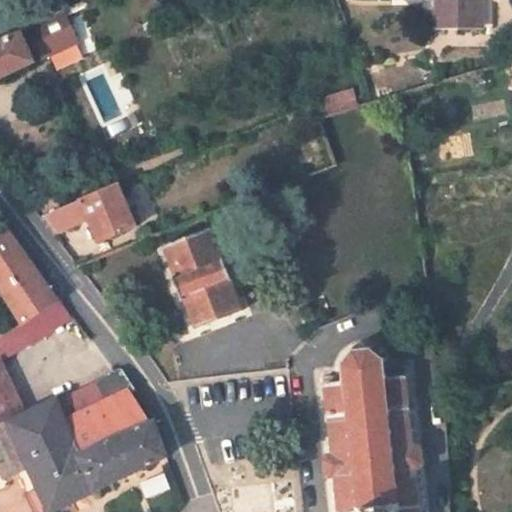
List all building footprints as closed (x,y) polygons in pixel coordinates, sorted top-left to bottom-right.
[(436,0),(437,29),(482,29),(482,0),(436,0)] [(0,78),(35,62),(30,51),(42,46),(47,57),(78,43),(64,11),(44,19),(20,31),(22,34),(0,43),(0,78)] [(42,46),(30,51),(35,62),(47,57),(42,46)] [(137,226),(119,185),(39,219),(52,235),(89,218),(100,243),(137,226)] [(185,301),(197,330),(244,312),(231,282),(234,281),(225,258),(222,259),(210,229),(164,248),(176,278),(174,279),(183,302),(185,301)] [(6,230),(0,233),(0,286),(24,325),(58,302),(6,230)] [(58,302),(24,325),(0,337),(0,358),(21,350),(79,314),(66,297),(58,302)] [(420,511),(420,509),(422,508),(422,505),(423,505),(423,501),(419,501),(418,487),(421,486),(421,483),(417,483),(416,468),(420,468),(423,464),(422,449),(417,446),(414,446),(412,432),(416,432),(415,428),(412,429),(410,414),(414,414),(413,410),(410,410),(407,376),(389,378),(389,375),(387,375),(386,362),(389,360),(387,357),(384,359),(373,350),(374,346),(370,345),(369,349),(355,350),(353,347),(349,349),(351,353),(342,363),(339,362),(337,366),(341,367),(342,380),(341,380),(341,383),(323,384),(327,419),(324,419),(324,423),(327,423),(329,437),(326,438),(326,442),(329,441),(331,455),(327,455),(324,460),(326,474),(330,478),(333,477),(335,491),(332,492),(332,496),(336,496),(337,510),(333,510),(333,511),(420,511)] [(23,416),(0,365),(0,469),(0,470),(25,459),(28,466),(49,511),(50,511),(167,457),(154,422),(151,424),(131,394),(136,391),(122,370),(100,382),(109,400),(84,412),(76,394),(64,400),(63,398),(23,416)] [(84,412),(109,400),(100,382),(76,394),(84,412)] [(4,477),(28,466),(25,459),(0,470),(4,477)]
